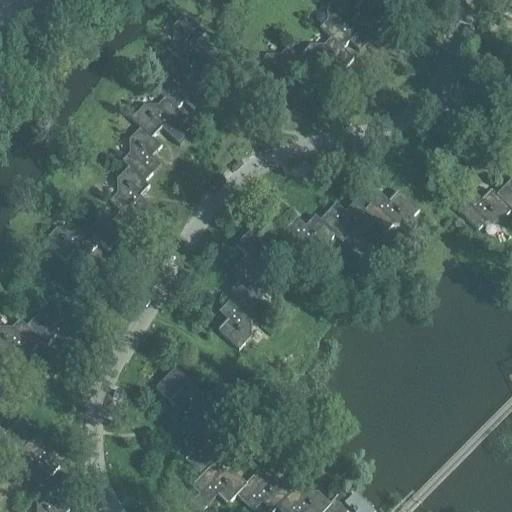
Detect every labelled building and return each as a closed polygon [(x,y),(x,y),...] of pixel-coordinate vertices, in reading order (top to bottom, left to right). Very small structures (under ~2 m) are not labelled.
[(327,23),(320,31),(331,41),(342,52),(343,51),(349,44),(359,54),(368,44),(359,34),(346,22),(352,16),(355,20),(359,16),(355,11),(354,12),(342,0),(335,0),(327,9),(327,23)] [(342,0),(354,12),(355,11),(365,0),(342,0)] [(173,43),(166,51),(172,57),(173,57),(188,72),(189,71),(195,65),(205,74),(214,64),(205,55),(192,42),(198,36),(202,40),(206,36),(185,16),(173,30),(173,43)] [(299,61),(298,61),(309,72),(318,81),(322,77),(318,73),(324,67),(337,79),(354,62),(343,51),(342,52),(331,41),(324,48),(310,48),(299,61)] [(267,58),(254,72),(274,91),(278,87),(274,83),(280,77),(293,89),(309,72),(298,61),(299,61),(288,50),(281,58),(267,58)] [(161,84),(154,91),(164,101),(165,101),(176,112),(177,111),(183,105),(193,114),(202,104),(193,95),(180,83),(186,76),(190,80),(193,76),(189,71),(188,72),(173,57),(172,57),(161,70),(161,84)] [(144,108),(131,122),(141,130),(152,140),(156,137),(152,133),(158,127),(170,139),(180,148),(190,138),(180,129),(187,122),(177,111),(176,112),(165,101),(164,101),(158,108),(144,108)] [(129,157),(122,164),(129,170),(145,185),(161,168),(148,156),(154,149),(158,153),(162,149),(152,140),(141,130),(129,143),(129,157)] [(403,150),(398,145),(393,149),(399,155),(403,150)] [(117,197),(110,204),(121,215),(121,214),(132,225),(133,224),(139,218),(149,227),(158,217),(149,208),(136,196),(142,189),(146,193),(150,189),(145,185),(129,170),(117,183),(117,197)] [(511,181),(497,198),(496,198),(511,213),(511,214),(511,181)] [(371,187),(361,197),(371,206),(365,213),(364,214),(375,224),(386,235),(393,227),(407,227),(419,213),(399,194),(395,198),(399,202),(393,208),(380,196),(371,187)] [(499,226),(511,213),(496,198),(497,198),(492,193),(488,197),(492,201),(486,207),(473,195),(456,212),(478,233),(486,226),(499,226)] [(321,223),(320,224),(335,238),(342,245),(349,237),(363,237),(375,224),(364,214),(365,213),(355,204),(351,208),(355,212),(349,218),(336,206),(321,223)] [(89,234),(88,234),(100,245),(99,245),(108,254),(112,250),(108,247),(114,240),(127,252),(144,235),(133,224),(132,225),(121,214),(121,215),(114,221),(100,222),(89,234)] [(281,238),(280,238),(291,248),(302,259),(309,251),(323,251),(335,238),(320,224),(321,223),(315,219),(312,223),(315,226),(309,233),(297,221),(281,238)] [(57,231),(44,245),(64,264),(68,260),(65,256),(70,250),(83,262),(99,245),(100,245),(88,234),(89,234),(78,224),(71,231),(57,231)] [(252,230),(236,248),(247,258),(258,269),(259,268),(265,261),(279,261),(291,248),(280,238),(281,238),(271,228),(267,233),(271,236),(265,242),(252,230)] [(234,290),(230,294),(235,298),(251,313),(251,312),(263,300),(262,286),(270,278),(259,268),(258,269),(247,258),(231,275),(244,287),(238,293),(234,290)] [(222,330),(218,334),(239,353),(251,340),(251,326),(258,318),(251,312),(251,313),(235,298),(219,315),(232,327),(226,333),(222,330)] [(26,329),(26,330),(41,344),(41,345),(46,349),(50,345),(46,342),(52,336),(64,348),(74,357),(83,347),(74,338),(81,330),(59,309),(52,317),(38,317),(26,329)] [(0,357),(6,363),(10,359),(6,355),(12,349),(25,361),(41,345),(41,344),(26,330),(26,329),(20,323),(12,330),(0,330),(0,357)] [(175,371),(156,391),(170,405),(174,409),(177,405),(183,411),(171,424),(188,440),(203,425),(204,425),(210,419),(202,411),(202,397),(189,385),(175,371)] [(0,460),(2,460),(10,468),(20,457),(20,456),(30,445),(23,439),(33,429),(23,419),(13,429),(1,442),(0,440),(0,460)] [(188,440),(183,444),(187,448),(191,445),(197,450),(185,463),(202,479),(213,468),(213,469),(224,458),(216,451),(216,437),(204,425),(203,425),(188,440)] [(41,434),(30,445),(20,456),(20,457),(27,463),(27,477),(40,489),(51,478),(51,479),(60,470),(56,466),(52,469),(46,464),(58,451),(41,434)] [(199,497),(190,507),(195,511),(203,511),(209,507),(221,494),(227,500),(224,504),(228,508),(236,499),(236,498),(247,487),(246,487),(234,475),(220,475),(213,469),(213,468),(202,479),(191,490),(199,497)] [(40,489),(29,500),(37,507),(36,511),(67,511),(65,510),(63,511),(60,511),(56,507),(68,495),(77,485),(67,476),(58,485),(51,479),(51,478),(40,489)] [(247,487),(236,498),(236,499),(250,511),(255,511),(265,502),(271,508),(268,511),(275,511),(276,511),(291,495),(290,495),(278,483),(264,483),(257,476),(246,487),(247,487)] [(277,511),(326,511),(331,508),(330,507),(318,495),(304,496),(297,488),(290,495),(291,495),(276,511),(277,511)] [(331,508),(326,511),(371,511),(370,511),(363,504),(361,504),(349,504),(341,496),(330,507),(331,508)]
